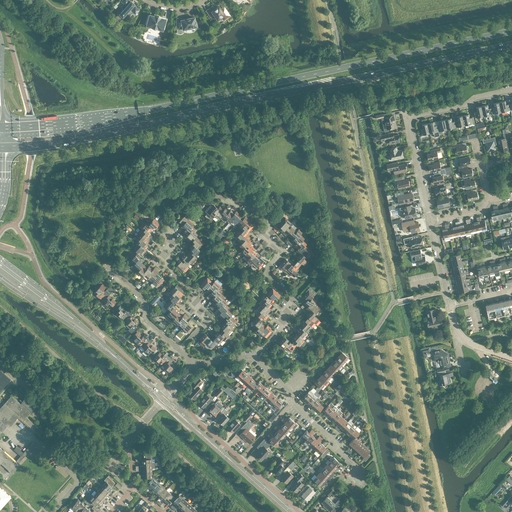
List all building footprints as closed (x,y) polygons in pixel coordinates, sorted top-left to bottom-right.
[(124,10),(121,13),(125,16),(127,13),(130,15),(133,12),(135,14),(139,10),(135,6),(134,7),(133,7),(135,4),(131,1),(129,3),(128,3),(130,1),(128,0),(122,0),(121,2),(124,4),(121,7),(124,10)] [(215,9),(211,4),(212,6),(204,12),(204,13),(206,11),(211,17),(214,15),(218,20),(222,17),(224,20),(230,16),(232,18),(224,7),(227,6),(226,5),(221,9),(220,8),(218,9),(217,8),(215,9)] [(158,19),(156,18),(156,17),(155,17),(154,17),(150,15),(147,25),(151,26),(151,28),(149,28),(151,28),(152,29),(154,30),(156,30),(157,30),(159,31),(158,30),(158,28),(162,29),(165,20),(161,18),(160,19),(160,18),(159,18),(158,18),(158,19)] [(190,19),(183,20),(182,18),(177,18),(176,29),(183,29),(186,29),(187,29),(189,29),(191,29),(192,29),(193,28),(194,27),(197,26),(197,25),(198,24),(198,23),(197,23),(197,22),(196,22),(196,21),(195,21),(194,17),(190,18),(190,19)] [(505,101),(500,102),(502,112),(511,110),(509,104),(506,105),(505,101)] [(495,107),(492,108),(493,114),(502,112),(500,102),(494,103),(495,107)] [(488,105),(482,106),(485,117),(488,117),(488,115),(493,114),(492,108),(489,108),(488,105)] [(477,111),(474,112),(476,118),(484,116),(485,117),(482,106),(477,107),(477,111)] [(469,114),(463,115),(466,125),(475,123),(473,117),(470,118),(469,114)] [(388,129),(397,127),(394,115),(385,117),(388,129)] [(459,120),(455,121),(457,127),(466,125),(463,115),(458,117),(459,120)] [(452,118),(446,119),(448,129),(457,127),(455,121),(452,122),(452,118)] [(441,124),(438,125),(440,134),(443,133),(443,130),(448,129),(446,119),(440,121),(441,124)] [(440,134),(438,125),(435,126),(434,122),(428,123),(431,133),(434,132),(435,137),(440,136),(440,134)] [(422,135),(431,133),(428,123),(423,125),(423,128),(420,129),(422,135)] [(477,132),(459,136),(460,140),(478,137),(477,132)] [(390,144),(400,142),(399,135),(388,137),(390,144)] [(495,137),(483,140),(484,143),(486,143),(488,151),(495,149),(494,145),(497,145),(495,137)] [(501,151),(504,151),(508,150),(506,138),(498,140),(501,151)] [(461,146),(460,143),(454,145),(454,149),(457,148),(458,154),(468,151),(469,149),(468,147),(467,146),(467,145),(461,146)] [(392,160),(404,158),(402,150),(399,150),(398,148),(397,147),(390,148),(391,152),(390,152),(392,160)] [(440,148),(432,150),(433,153),(428,154),(429,160),(439,158),(438,152),(441,152),(440,148)] [(458,163),(459,168),(468,166),(467,163),(471,162),(469,156),(460,158),(461,163),(458,163)] [(395,174),(407,171),(405,164),(398,165),(398,162),(391,164),(392,167),(393,166),(395,174)] [(430,165),(431,166),(430,167),(429,168),(429,169),(430,170),(432,170),(432,171),(438,170),(439,173),(448,171),(448,170),(446,170),(445,168),(441,169),(440,163),(430,165)] [(468,166),(459,168),(459,172),(462,171),(464,177),(473,174),(472,168),(468,169),(468,166)] [(448,171),(439,173),(439,176),(433,177),(433,178),(432,179),(432,180),(432,181),(433,182),(434,183),(435,184),(444,181),(443,176),(446,175),(446,172),(448,172),(448,171)] [(399,189),(410,186),(408,178),(403,180),(402,176),(394,178),(395,182),(397,181),(399,189)] [(466,189),(476,187),(475,180),(469,181),(468,178),(461,180),(463,185),(466,185),(466,189)] [(446,189),(451,188),(450,183),(447,183),(448,186),(436,188),(437,195),(447,193),(446,189)] [(464,192),(465,195),(466,201),(479,198),(477,192),(472,193),(471,190),(464,192)] [(400,204),(414,201),(412,193),(404,194),(404,191),(395,193),(396,196),(398,196),(400,204)] [(439,207),(450,205),(448,198),(447,195),(442,197),(443,199),(438,200),(439,207)] [(214,205),(210,210),(209,211),(211,213),(209,214),(213,218),(215,216),(218,212),(216,211),(218,209),(214,205)] [(411,205),(404,207),(402,207),(403,210),(404,210),(405,211),(404,211),(406,218),(417,216),(415,208),(411,209),(411,205)] [(220,207),(218,209),(216,211),(218,212),(215,216),(219,219),(220,217),(224,214),(222,212),(224,210),(220,207)] [(225,208),(224,210),(222,212),(224,214),(220,217),(224,221),(226,219),(229,215),(227,213),(229,212),(225,208)] [(231,210),(229,212),(227,213),(229,215),(226,219),(229,222),(231,220),(235,217),(233,215),(234,213),(231,210)] [(236,211),(234,213),(233,215),(235,217),(231,220),(235,224),(237,222),(242,216),(236,211)] [(183,225),(188,219),(190,217),(186,214),(184,216),(182,214),(177,220),(183,225)] [(244,218),(242,216),(237,222),(241,225),(242,223),(244,225),(247,221),(249,219),(245,216),(244,218)] [(481,216),(479,217),(482,231),(487,230),(487,228),(486,223),(488,222),(488,219),(482,221),(481,216)] [(285,218),(284,219),(278,225),(284,230),(289,224),(291,223),(285,218)] [(147,223),(152,228),(154,230),(159,224),(154,219),(152,221),(150,219),(147,223)] [(188,219),(183,225),(181,227),(185,230),(188,226),(190,228),(192,226),(194,224),(188,219)] [(470,219),(468,219),(471,234),(477,233),(474,222),(471,223),(470,219)] [(412,233),(420,231),(418,222),(412,223),(412,220),(402,223),(404,231),(411,229),(412,233)] [(140,227),(142,229),(143,230),(145,229),(149,232),(152,228),(147,223),(145,221),(140,227)] [(253,226),(247,221),(244,225),(242,223),(241,225),(239,227),(243,231),(244,229),(246,230),(248,228),(250,230),(253,226)] [(460,221),(457,222),(461,236),(466,235),(464,225),(461,225),(460,221)] [(289,224),(284,230),(282,232),(286,235),(288,233),(290,235),(295,229),(289,224)] [(449,224),(447,224),(450,239),(455,237),(453,227),(450,228),(449,224)] [(188,226),(185,230),(183,232),(187,235),(190,232),(192,233),(194,231),(196,229),(192,226),(190,228),(188,226)] [(143,230),(142,229),(138,232),(140,234),(142,236),(144,234),(147,237),(151,234),(149,232),(145,229),(143,230)] [(217,229),(214,232),(221,238),(224,234),(217,229)] [(295,229),(290,235),(294,239),(295,237),(297,238),(300,235),(302,233),(298,229),(297,231),(295,229)] [(190,232),(187,235),(185,237),(189,241),(191,239),(193,240),(196,237),(198,235),(194,231),(192,233),(190,232)] [(239,231),(236,235),(239,238),(238,240),(242,243),(245,240),(247,241),(248,239),(250,237),(246,234),(245,236),(239,231)] [(142,236),(140,234),(137,238),(139,240),(140,241),(142,239),(146,243),(149,239),(147,237),(144,234),(142,236)] [(295,237),(294,239),(292,240),(296,244),(297,242),(299,244),(303,240),(304,238),(300,235),(297,238),(295,237)] [(412,248),(424,245),(422,237),(413,239),(413,236),(404,238),(405,244),(410,242),(412,248)] [(202,242),(196,237),(193,240),(195,242),(193,244),(198,249),(202,245),(200,244),(202,242)] [(140,241),(139,240),(135,243),(137,245),(139,247),(141,245),(144,248),(148,245),(146,243),(142,239),(140,241)] [(245,240),(242,243),(240,245),(244,248),(247,245),(249,246),(251,245),(252,243),(248,239),(247,241),(245,240)] [(297,242),(296,244),(294,246),(298,249),(299,247),(301,249),(305,245),(306,243),(303,240),(299,244),(297,242)] [(198,249),(193,244),(189,248),(191,249),(190,251),(195,256),(200,251),(198,249)] [(139,247),(137,245),(134,249),(136,251),(139,254),(141,252),(143,254),(146,250),(144,248),(141,245),(139,247)] [(247,245),(244,248),(242,250),(246,254),(249,250),(251,252),(253,250),(254,248),(251,245),(249,246),(247,245)] [(305,245),(301,249),(299,247),(298,249),(296,251),(300,254),(302,253),(307,258),(311,254),(309,252),(310,250),(305,245)] [(417,264),(426,262),(425,254),(422,255),(420,249),(411,251),(413,260),(416,259),(417,264)] [(249,250),(246,254),(244,256),(248,259),(251,255),(253,257),(255,255),(256,253),(253,250),(251,252),(249,250)] [(139,254),(136,251),(130,256),(132,258),(131,260),(134,263),(140,258),(138,256),(139,254)] [(197,258),(195,256),(190,251),(186,255),(190,259),(188,260),(190,262),(192,264),(197,258)] [(183,259),(181,261),(187,266),(190,262),(188,260),(190,259),(186,255),(184,253),(181,257),(183,259)] [(253,264),(259,258),(260,257),(256,253),(255,255),(253,257),(251,255),(248,259),(246,261),(252,266),(253,264)] [(298,256),(296,258),(298,260),(295,264),(299,267),(302,263),(304,265),(307,261),(304,258),(302,260),(298,256)] [(260,257),(259,258),(253,264),(257,268),(259,266),(261,267),(266,262),(262,258),(260,257)] [(140,258),(134,263),(133,265),(138,270),(143,265),(142,263),(143,261),(140,258)] [(189,268),(187,266),(181,261),(179,259),(177,261),(179,263),(176,266),(182,272),(184,270),(185,271),(189,268)] [(291,264),(286,259),(281,264),(282,266),(281,268),(285,272),(286,270),(291,264)] [(468,262),(466,263),(452,266),(453,268),(451,269),(452,270),(464,268),(463,265),(469,264),(468,262)] [(293,266),(291,264),(286,270),(290,273),(294,277),(297,273),(295,271),(299,267),(295,264),(293,266)] [(143,265),(138,270),(137,272),(142,277),(144,275),(146,274),(144,272),(147,268),(143,265)] [(149,266),(147,268),(144,272),(146,274),(144,275),(148,279),(150,277),(151,275),(149,273),(153,270),(149,266)] [(154,268),(153,270),(149,273),(151,275),(150,277),(153,280),(159,275),(157,273),(158,271),(154,268)] [(159,275),(153,280),(152,282),(155,285),(157,284),(159,285),(164,280),(159,275)] [(98,296),(102,299),(108,291),(106,290),(105,292),(103,290),(110,282),(104,277),(94,289),(96,290),(92,294),(96,297),(98,296)] [(206,286),(208,288),(213,283),(209,279),(207,281),(206,279),(201,285),(204,288),(206,286)] [(215,281),(213,283),(208,288),(212,292),(215,288),(217,290),(219,288),(220,286),(215,281)] [(170,292),(172,294),(174,296),(176,294),(179,297),(183,293),(175,286),(170,292)] [(215,288),(212,292),(210,293),(214,297),(217,293),(219,295),(221,293),(222,291),(219,288),(217,290),(215,288)] [(307,292),(303,296),(302,298),(306,301),(308,299),(309,301),(313,297),(314,295),(308,289),(306,291),(307,292)] [(271,290),(268,294),(273,299),(275,297),(277,299),(280,295),(275,290),(273,292),(271,290)] [(108,291),(102,299),(105,302),(104,304),(107,308),(111,304),(113,306),(116,302),(112,298),(111,300),(109,299),(111,297),(109,295),(110,293),(108,291)] [(261,298),(263,300),(264,301),(266,300),(270,303),(273,299),(268,294),(266,292),(261,298)] [(217,293),(214,297),(212,299),(216,302),(219,299),(221,300),(223,298),(225,296),(221,293),(219,295),(217,293)] [(174,296),(172,294),(169,297),(174,303),(176,301),(180,304),(183,300),(181,299),(179,297),(176,294),(174,296)] [(308,299),(306,301),(304,303),(308,306),(310,304),(311,306),(315,302),(316,300),(313,297),(309,301),(308,299)] [(170,312),(175,306),(173,305),(174,303),(169,298),(165,301),(167,303),(165,305),(167,307),(166,308),(170,312)] [(219,299),(216,302),(214,304),(218,308),(221,304),(223,305),(225,304),(227,302),(223,298),(221,300),(219,299)] [(489,319),(504,315),(511,313),(511,298),(486,305),(489,317),(489,319)] [(264,301),(263,300),(259,304),(261,305),(263,307),(265,305),(268,308),(272,305),(270,303),(266,300),(264,301)] [(320,307),(315,302),(311,306),(310,304),(308,306),(306,308),(310,312),(312,310),(317,315),(321,311),(319,309),(320,307)] [(221,304),(218,308),(216,309),(220,313),(223,309),(225,311),(227,309),(229,307),(225,304),(223,305),(221,304)] [(120,316),(124,319),(129,314),(131,312),(127,308),(126,310),(124,312),(122,310),(124,309),(120,305),(116,309),(118,311),(115,314),(119,318),(120,316)] [(263,307),(261,305),(258,309),(260,311),(261,312),(263,311),(267,314),(270,310),(268,308),(265,305),(263,307)] [(172,321),(179,313),(177,312),(178,310),(175,306),(170,312),(166,316),(172,321)] [(223,309),(220,313),(218,315),(222,318),(224,316),(226,318),(229,314),(231,312),(227,309),(225,311),(223,309)] [(429,329),(442,327),(441,323),(440,319),(440,317),(436,318),(436,316),(435,309),(426,311),(428,319),(427,320),(429,329)] [(261,312),(260,311),(256,315),(258,316),(262,320),(264,318),(265,319),(269,316),(267,314),(263,311),(261,312)] [(179,313),(174,319),(172,321),(177,326),(179,324),(181,322),(179,320),(182,317),(179,313)] [(308,313),(307,315),(309,317),(305,321),(311,326),(314,322),(316,324),(319,320),(314,315),(312,317),(308,313)] [(133,317),(129,314),(124,319),(128,323),(126,325),(130,328),(133,324),(135,326),(139,322),(135,319),(133,321),(131,319),(133,317)] [(237,321),(229,314),(226,318),(228,320),(226,322),(231,327),(237,321)] [(184,315),(182,317),(179,320),(181,322),(179,324),(183,327),(188,322),(186,320),(188,318),(184,315)] [(262,320),(258,316),(253,322),(255,324),(253,326),(257,329),(262,323),(260,322),(262,320)] [(311,326),(305,321),(303,319),(300,323),(302,325),(300,327),(306,332),(311,326)] [(194,327),(188,322),(183,327),(181,329),(185,333),(187,331),(189,333),(194,327)] [(231,327),(226,322),(222,325),(224,327),(223,329),(228,334),(233,328),(231,327)] [(266,327),(262,323),(257,329),(255,331),(261,336),(263,334),(264,332),(263,331),(266,327)] [(268,325),(266,327),(263,331),(264,332),(263,334),(266,337),(271,332),(270,330),(271,328),(268,325)] [(306,332),(300,327),(297,330),(299,332),(297,334),(302,339),(308,333),(306,332)] [(228,334),(223,329),(219,333),(223,336),(221,338),(223,340),(225,341),(230,336),(228,334)] [(216,336),(214,338),(218,342),(220,343),(223,340),(221,338),(223,336),(219,333),(217,331),(214,335),(216,336)] [(138,342),(141,346),(146,340),(148,338),(146,337),(145,338),(143,336),(141,339),(139,337),(141,335),(137,332),(134,335),(135,337),(132,341),(136,344),(138,342)] [(211,339),(205,334),(200,339),(202,341),(200,343),(204,346),(205,344),(211,339)] [(305,341),(302,339),(297,334),(293,338),(295,339),(294,341),(297,345),(300,347),(302,347),(305,343),(305,341)] [(290,342),(284,336),(279,342),(281,344),(279,346),(283,349),(285,347),(290,342)] [(212,340),(211,339),(205,344),(209,348),(211,346),(213,347),(218,342),(214,338),(212,340)] [(150,344),(146,340),(141,346),(145,349),(144,351),(147,354),(151,351),(153,352),(156,349),(152,345),(150,347),(149,345),(150,344)] [(297,345),(294,341),(292,343),(290,342),(285,347),(289,351),(290,349),(292,350),(297,345)] [(427,353),(431,352),(430,347),(421,349),(423,358),(428,357),(427,353)] [(341,354),(339,356),(345,362),(349,358),(339,349),(338,351),(341,354)] [(441,367),(437,368),(435,368),(435,371),(438,371),(447,369),(446,363),(449,362),(448,354),(440,349),(431,351),(433,360),(437,359),(440,361),(441,367)] [(158,361),(162,364),(169,357),(167,355),(166,356),(164,355),(163,356),(162,357),(160,356),(161,354),(160,352),(153,360),(157,363),(158,361)] [(345,362),(339,356),(335,360),(342,366),(345,362)] [(169,357),(162,364),(166,368),(164,370),(168,373),(175,366),(171,362),(173,360),(169,357)] [(342,366),(335,360),(332,364),(339,370),(342,366)] [(339,370),(332,364),(328,367),(335,373),(339,370)] [(246,373),(240,367),(237,370),(231,371),(232,377),(236,376),(240,380),(246,373)] [(335,373),(328,367),(325,371),(332,377),(335,373)] [(0,391),(11,380),(0,370),(0,391)] [(440,376),(440,378),(437,382),(438,386),(442,385),(445,387),(448,384),(448,383),(451,382),(451,380),(453,377),(452,373),(446,374),(445,370),(438,372),(439,376),(440,376)] [(332,377),(325,371),(322,375),(328,381),(332,377)] [(246,373),(240,380),(244,383),(250,376),(246,373)] [(328,381),(322,375),(318,379),(325,385),(328,381)] [(250,376),(244,383),(248,387),(254,380),(250,376)] [(203,390),(199,387),(204,382),(199,377),(198,377),(195,381),(193,383),(191,385),(194,387),(188,394),(194,399),(203,390)] [(325,385),(318,379),(316,381),(313,378),(312,380),(321,389),(325,385)] [(254,380),(248,387),(252,390),(253,388),(258,383),(257,383),(254,380)] [(259,381),(257,383),(258,383),(253,388),(257,392),(263,385),(259,381)] [(263,385),(257,392),(261,395),(267,388),(263,385)] [(236,394),(228,386),(224,390),(227,393),(228,392),(234,397),(236,394)] [(265,399),(271,392),(267,388),(261,395),(259,397),(263,401),(265,399)] [(217,397),(223,391),(220,389),(215,395),(217,397)] [(306,403),(314,394),(310,390),(302,399),(306,403)] [(271,392),(265,399),(269,402),(275,395),(271,392)] [(204,408),(212,399),(213,398),(208,393),(206,395),(199,403),(204,408)] [(310,406),(318,397),(314,394),(306,403),(310,406)] [(271,408),(279,399),(275,395),(269,402),(267,404),(271,408)] [(0,464),(1,464),(8,471),(12,474),(14,472),(16,469),(19,465),(18,464),(26,455),(31,449),(35,445),(33,442),(23,453),(21,456),(15,462),(3,451),(0,447),(0,434),(2,432),(9,424),(10,426),(14,422),(19,417),(25,423),(28,425),(35,432),(37,433),(42,438),(46,435),(26,417),(30,413),(31,411),(35,407),(29,401),(26,398),(21,404),(11,396),(0,408),(0,509),(11,497),(8,494),(0,487),(0,464)] [(322,401),(318,397),(310,406),(314,410),(320,403),(322,401)] [(279,399),(271,408),(270,408),(274,411),(274,412),(276,414),(281,408),(279,406),(282,402),(279,399)] [(326,415),(335,406),(331,402),(322,412),(326,415)] [(320,403),(314,410),(318,413),(324,407),(320,403)] [(214,417),(221,409),(215,404),(208,412),(214,417)] [(330,419),(339,409),(335,406),(326,415),(330,419)] [(224,414),(226,411),(229,409),(226,407),(220,414),(223,416),(218,421),(223,425),(229,418),(224,414)] [(343,413),(339,409),(330,419),(334,422),(340,415),(343,413)] [(246,421),(251,416),(249,413),(243,419),(246,421)] [(340,415),(334,422),(338,426),(344,419),(340,415)] [(284,417),(283,419),(294,429),(298,425),(289,417),(287,420),(284,417)] [(240,435),(250,444),(256,437),(248,430),(253,424),(248,419),(240,428),(244,431),(240,435)] [(294,429),(283,419),(281,420),(284,423),(282,425),(289,431),(291,433),(295,429),(294,429)] [(344,419),(338,426),(342,429),(348,422),(344,419)] [(233,433),(240,424),(235,420),(227,428),(233,433)] [(348,422),(342,429),(345,433),(352,426),(348,422)] [(289,431),(282,425),(280,427),(277,424),(276,426),(286,435),(289,431)] [(286,435),(276,426),(275,428),(278,430),(276,433),(282,439),(286,435)] [(352,426),(345,433),(349,436),(355,429),(352,426)] [(307,430),(301,437),(305,441),(313,431),(312,429),(309,433),(307,430)] [(355,429),(349,436),(353,439),(349,444),(359,432),(355,429)] [(306,446),(314,437),(312,435),(315,432),(313,431),(305,441),(303,443),(306,446)] [(282,439),(276,433),(274,435),(271,432),(269,434),(279,442),(282,439)] [(359,432),(349,444),(353,447),(359,440),(355,437),(359,433),(359,432)] [(279,442),(269,434),(268,435),(271,438),(269,440),(275,446),(279,442)] [(314,437),(308,444),(312,448),(321,438),(319,436),(317,439),(314,437)] [(264,438),(260,443),(256,447),(260,450),(256,454),(262,460),(264,457),(266,458),(271,452),(266,449),(271,444),(264,438)] [(321,438),(312,448),(316,451),(314,453),(322,444),(320,442),(323,439),(321,438)] [(359,440),(353,447),(357,451),(363,444),(359,440)] [(322,444),(314,453),(316,455),(314,458),(315,459),(320,455),(326,448),(322,444)] [(363,444),(357,451),(360,454),(367,447),(363,444)] [(14,450),(18,454),(21,456),(23,453),(16,447),(14,450)] [(367,447),(360,454),(364,457),(363,459),(365,461),(370,456),(368,454),(371,451),(367,447)] [(141,458),(141,464),(151,463),(151,458),(154,458),(153,453),(143,454),(144,458),(141,458)] [(278,465),(272,470),(277,475),(284,467),(281,464),(284,461),(280,457),(275,463),(278,465)] [(334,457),(330,461),(337,467),(338,468),(342,464),(341,463),(334,457)] [(293,461),(288,467),(291,470),(296,464),(293,461)] [(337,467),(330,461),(327,465),(334,471),(335,472),(338,468),(337,467)] [(16,469),(14,472),(15,473),(6,483),(28,503),(43,487),(23,468),(24,467),(23,465),(21,467),(21,466),(17,470),(16,469)] [(327,465),(323,469),(331,476),(335,472),(334,471),(327,465)] [(323,469),(320,472),(327,479),(328,480),(331,476),(323,469)] [(288,471),(281,478),(286,483),(293,476),(288,471)] [(327,479),(320,472),(316,476),(323,482),(325,484),(328,480),(327,479)] [(152,473),(142,473),(142,478),(145,478),(148,480),(146,482),(149,484),(151,483),(149,481),(152,477),(152,473)] [(300,481),(304,477),(300,473),(295,479),(297,481),(291,487),(297,492),(303,484),(300,481)] [(109,475),(108,475),(104,480),(106,482),(103,485),(110,492),(113,488),(112,486),(115,483),(112,480),(113,479),(109,475)] [(323,482),(316,476),(313,480),(320,486),(321,488),(325,484),(323,482)] [(149,484),(146,482),(143,486),(145,489),(147,487),(151,490),(158,482),(152,477),(149,481),(151,483),(149,484)] [(158,482),(151,490),(154,493),(158,489),(160,491),(163,487),(158,482)] [(110,492),(103,485),(100,489),(107,495),(110,492)] [(158,489),(154,493),(160,498),(167,490),(163,487),(160,491),(158,489)] [(315,497),(320,492),(317,490),(315,492),(309,487),(301,496),(307,501),(313,495),(315,497)] [(107,495),(100,489),(96,492),(104,499),(107,495)] [(167,490),(160,498),(163,501),(167,497),(169,499),(172,495),(167,490)] [(104,499),(96,492),(93,496),(101,502),(104,499)] [(178,494),(175,498),(172,502),(176,505),(182,498),(178,494)] [(167,497),(163,501),(169,506),(172,502),(175,498),(172,495),(169,499),(167,497)] [(101,502),(93,496),(90,499),(97,506),(99,508),(101,510),(103,508),(101,506),(99,504),(101,502)] [(330,511),(330,510),(332,511),(333,511),(342,503),(338,500),(334,504),(327,497),(322,502),(325,505),(324,506),(330,511)] [(182,498),(176,505),(179,508),(186,501),(182,498)] [(71,507),(75,510),(81,503),(78,499),(71,507)] [(509,499),(503,505),(501,507),(504,509),(511,501),(509,499)] [(186,501),(179,508),(183,511),(189,504),(186,501)] [(81,503),(75,510),(76,511),(79,511),(85,506),(81,503)]
